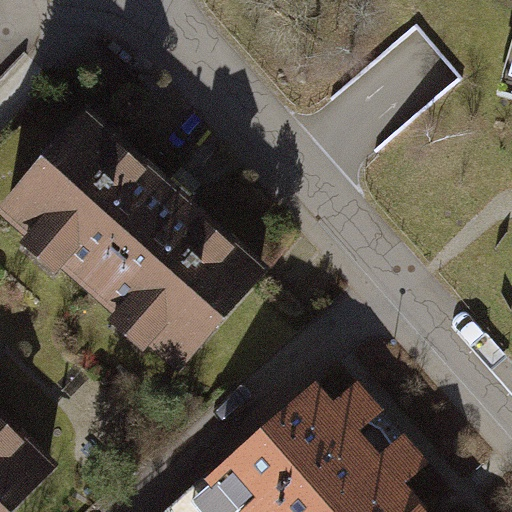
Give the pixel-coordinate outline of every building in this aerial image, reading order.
[(511,49),(493,106),(511,112),(511,49)] [(99,115),(0,212),(0,245),(156,402),(271,287),(99,115)] [(316,400),(197,507),(201,511),(343,511),(384,475),(316,400)] [(0,511),(29,511),(62,480),(0,418),(0,511)] [(418,511),(384,475),(343,511),(418,511)]
